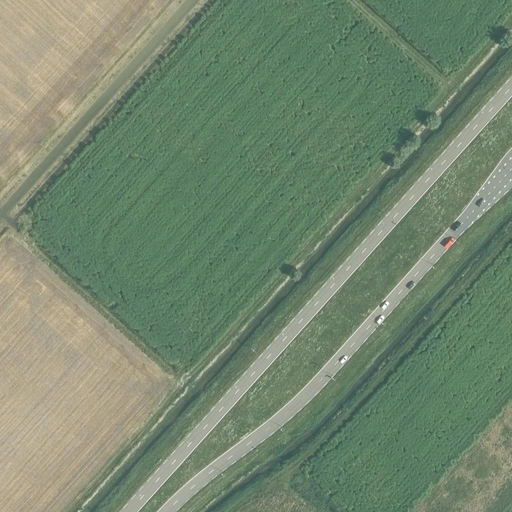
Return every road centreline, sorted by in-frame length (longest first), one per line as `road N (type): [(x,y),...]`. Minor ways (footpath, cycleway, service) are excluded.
road 1 (secondary): [(511,86),(129,511)]
road 2 (secondary): [(164,511),(295,406),(511,166)]
